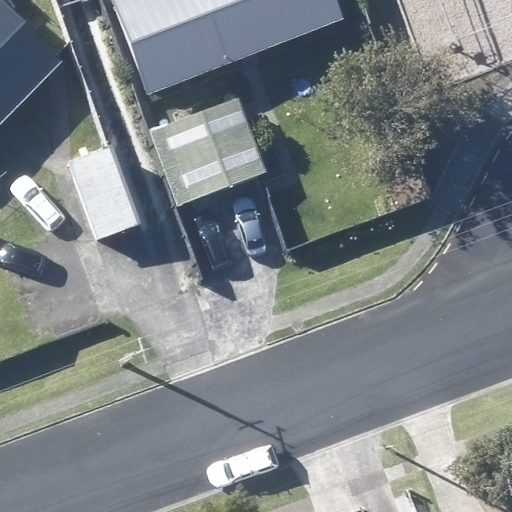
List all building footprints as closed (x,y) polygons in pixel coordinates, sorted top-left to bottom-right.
[(220,77),(255,63),(339,29),(327,0),(130,0),(103,12),(141,108),(147,107),(220,77)] [(0,125),(54,70),(0,16),(0,125)] [(146,138),(175,213),(259,180),(230,106),(146,138)] [(176,217),(175,213),(146,138),(62,171),(82,223),(93,250),(176,217)] [(358,214),(347,185),(289,207),(301,236),(358,214)] [(282,259),(264,198),(201,217),(219,277),(282,259)]
